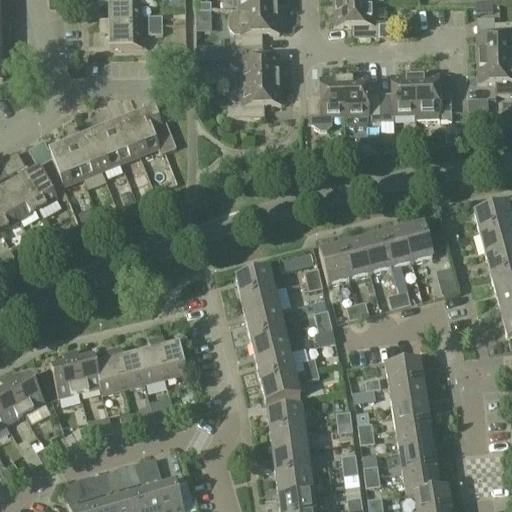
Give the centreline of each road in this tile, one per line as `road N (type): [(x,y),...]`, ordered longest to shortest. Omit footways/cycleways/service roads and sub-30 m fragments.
road 1 (residential): [(0,323),(190,240),(355,191),(511,162)]
road 2 (residential): [(0,507),(58,475),(182,442),(218,457)]
road 3 (residential): [(459,101),(456,50),(340,55),(311,42)]
road 4 (residential): [(218,457),(236,416),(211,296)]
road 5 (residential): [(341,340),(434,318),(460,378)]
road 6 (residential): [(481,511),(460,378)]
